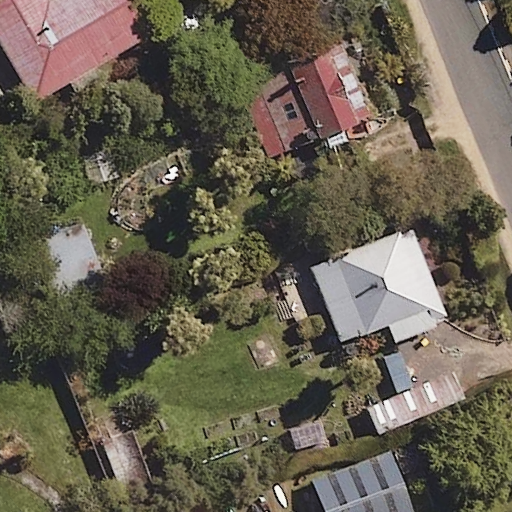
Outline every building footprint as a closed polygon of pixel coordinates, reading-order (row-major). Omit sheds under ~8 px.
[(0,0),(0,52),(26,100),(63,80),(72,96),(97,83),(88,66),(144,36),(124,0),(43,0),(42,0),(0,0)] [(338,95),(320,48),(234,83),(263,155),(365,114),(354,88),(338,95)] [(115,145),(75,156),(85,189),(125,177),(115,145)] [(79,227),(26,241),(34,274),(20,278),(28,310),(95,293),(79,227)] [(442,321),(408,228),(307,265),(334,340),(382,322),(389,340),(442,321)] [(457,399),(447,372),(362,404),(372,431),(457,399)] [(154,486),(129,433),(98,448),(123,500),(154,486)] [(409,511),(385,450),(307,481),(319,511),(409,511)] [(272,511),(267,496),(238,507),(240,511),(272,511)]
